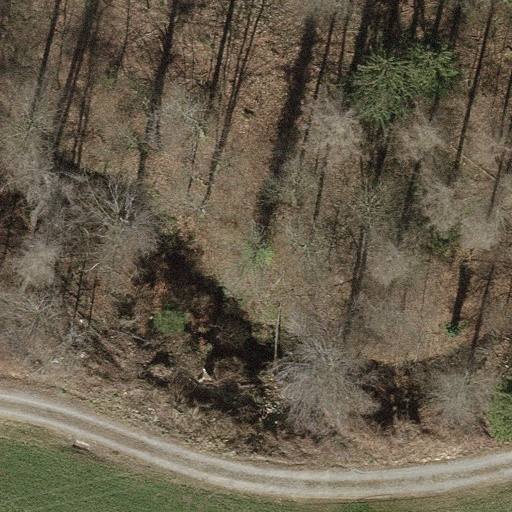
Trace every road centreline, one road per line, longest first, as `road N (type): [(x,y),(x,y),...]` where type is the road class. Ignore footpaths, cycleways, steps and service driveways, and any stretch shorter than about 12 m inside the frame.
road 1 (track): [(511,462),(408,479),(269,476),(0,401)]
road 2 (track): [(511,96),(420,0)]
